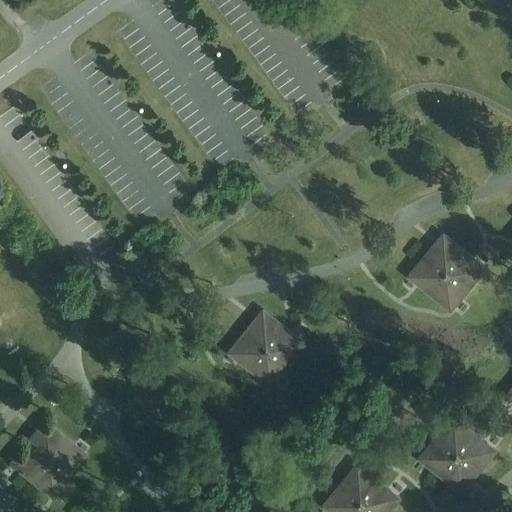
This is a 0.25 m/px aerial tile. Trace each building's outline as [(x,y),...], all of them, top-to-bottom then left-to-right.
[(503,0),(486,0),(497,9),(503,0)] [(109,94),(129,82),(123,73),(104,86),(109,94)] [(426,254),(447,271),(464,250),(443,233),(426,254)] [(447,271),(467,287),(484,267),(464,250),(447,271)] [(447,271),(426,254),(409,274),(430,291),(447,271)] [(467,287),(447,271),(430,291),(450,308),(467,287)] [(246,330),(267,346),(284,326),(263,309),(246,330)] [(284,326),(267,346),(288,363),(304,342),(284,326)] [(250,367),(267,346),(246,330),(230,350),(250,367)] [(267,346),(250,367),(271,384),(288,363),(267,346)] [(437,436),(458,453),(474,432),(453,415),(437,436)] [(48,457),(65,436),(44,420),(27,440),(48,457)] [(458,453),(478,469),(495,449),(474,432),(458,453)] [(65,436),(48,457),(69,474),(85,453),(65,436)] [(458,453),(437,436),(420,457),(441,473),(458,453)] [(48,457),(27,440),(11,461),(31,478),(48,457)] [(458,453),(441,473),(462,490),(478,469),(458,453)] [(48,457),(31,478),(52,494),(69,474),(48,457)] [(341,483),(361,500),(378,480),(358,463),(341,483)] [(361,500),(376,511),(385,511),(399,496),(378,480),(361,500)] [(351,511),(361,500),(341,483),(324,504),(334,511),(351,511)] [(376,511),(361,500),(351,511),(376,511)]
